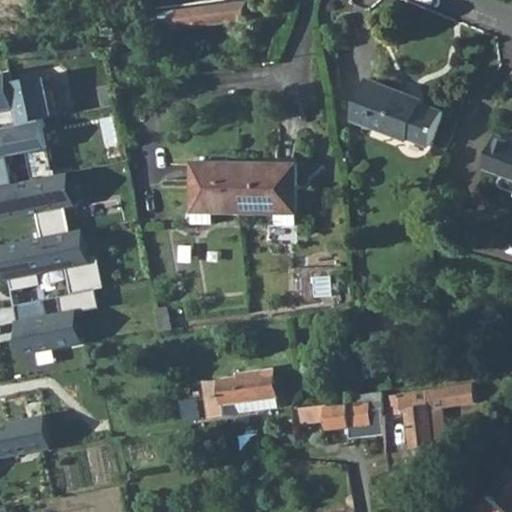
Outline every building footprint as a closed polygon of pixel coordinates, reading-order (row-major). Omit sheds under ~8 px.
[(241,19),(238,2),(140,16),(143,26),(162,24),(163,31),(241,19)] [(15,69),(0,72),(0,105),(22,102),(25,119),(46,115),(60,112),(53,70),(16,77),(15,69)] [(422,103),(423,101),(369,79),(353,120),(408,143),(410,139),(431,148),(444,113),(422,103)] [(25,119),(0,124),(0,180),(17,177),(12,155),(32,151),(37,173),(57,169),(46,115),(25,119)] [(511,141),(498,136),(485,169),(511,179),(511,141)] [(295,164),(192,166),(192,214),(213,214),(239,214),(279,214),(296,214),(295,164)] [(71,167),(57,169),(37,173),(17,177),(0,180),(0,213),(40,207),(45,234),(72,228),(67,201),(77,199),(71,167)] [(213,214),(192,214),(193,228),(213,227),(213,214)] [(296,214),(279,214),(279,226),(295,225),(296,214)] [(72,228),(45,234),(2,242),(9,278),(69,266),(74,293),(97,288),(108,287),(102,253),(92,255),(86,226),(72,228)] [(45,296),(14,303),(25,352),(85,340),(79,307),(100,303),(97,288),(74,293),(63,295),(66,309),(48,312),(45,296)] [(156,311),(160,332),(171,330),(167,309),(156,311)] [(210,416),(279,406),(275,369),(238,373),(238,377),(206,381),(210,416)] [(481,383),(471,384),(440,388),(401,394),(391,396),(393,414),(402,413),(402,409),(407,408),(413,447),(450,441),(446,409),(478,404),(477,392),(481,391),(481,383)] [(367,399),(293,410),(293,417),(301,416),(302,423),(328,419),(330,430),(348,428),(350,439),(387,433),(382,397),(367,399)] [(201,425),(199,404),(184,406),(186,426),(201,425)] [(49,412),(0,422),(0,455),(56,445),(49,412)] [(511,511),(511,480),(497,499),(491,494),(476,511),(511,511)]
